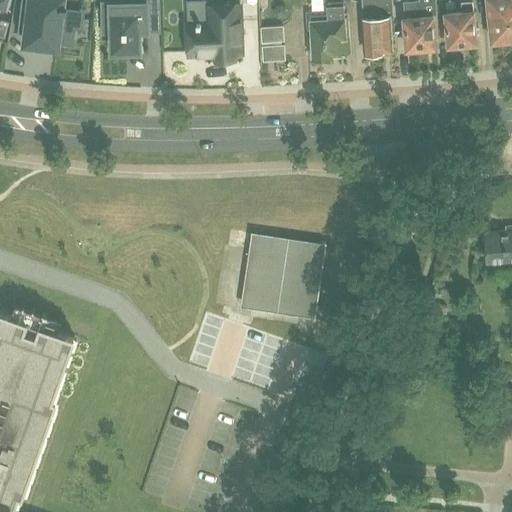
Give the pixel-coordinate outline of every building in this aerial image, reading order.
[(0,0),(0,20),(2,21),(3,17),(10,19),(11,15),(4,13),(7,0),(0,0)] [(21,0),(18,31),(44,34),(43,41),(73,45),(75,28),(83,29),(85,10),(67,8),(67,6),(62,6),(63,0),(21,0)] [(135,0),(135,3),(102,4),(103,31),(112,30),(112,51),(139,50),(139,30),(147,29),(146,0),(135,0)] [(209,0),(203,0),(188,1),(189,22),(190,54),(217,53),(217,57),(234,56),(234,52),(242,52),(240,4),(209,5),(209,0)] [(327,0),(328,10),(306,11),(307,29),(311,29),(313,55),(316,54),(316,56),(330,56),(330,54),(347,52),(343,0),(327,0)] [(392,0),(362,0),(364,18),(363,18),(365,51),(368,51),(371,56),(378,55),(380,50),(392,50),(391,32),(394,32),(392,0)] [(435,46),(433,14),(437,13),(436,0),(417,0),(404,1),(406,17),(404,17),(407,48),(410,48),(412,50),(420,50),(422,47),(435,46)] [(477,42),(472,0),(461,0),(462,10),(445,12),(448,45),(451,44),(454,47),(461,47),(464,43),(477,42)] [(511,39),(507,0),(487,0),(492,40),(494,40),(499,44),(510,43),(511,39)] [(262,41),(263,41),(284,40),(283,25),(261,27),(262,41)] [(263,45),(264,60),(286,59),(285,44),(263,45)] [(511,228),(484,231),(486,256),(511,253),(511,228)] [(252,231),(241,306),(315,317),(326,242),(252,231)] [(0,511),(12,511),(19,493),(23,494),(56,399),(53,398),(75,336),(58,330),(10,313),(0,309),(0,511)] [(436,315),(422,310),(414,332),(428,337),(436,315)]
